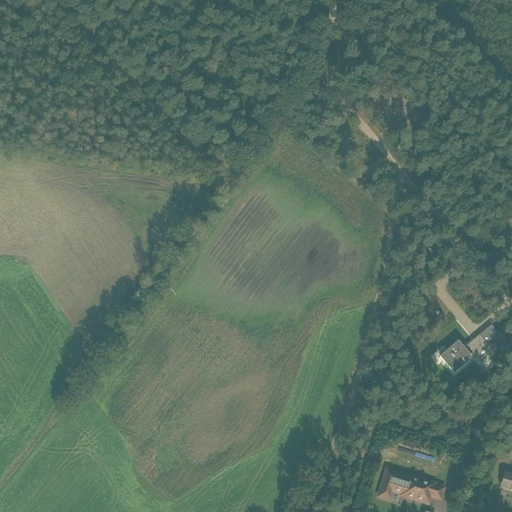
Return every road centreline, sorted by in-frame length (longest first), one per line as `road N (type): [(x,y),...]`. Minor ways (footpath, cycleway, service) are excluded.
road 1 (track): [(0,484),(239,166)]
road 2 (track): [(299,511),(358,382),(383,282),(392,166)]
road 3 (track): [(239,166),(197,154),(55,0)]
road 4 (track): [(511,301),(392,166)]
road 5 (track): [(239,166),(319,61)]
road 6 (track): [(319,61),(392,166)]
